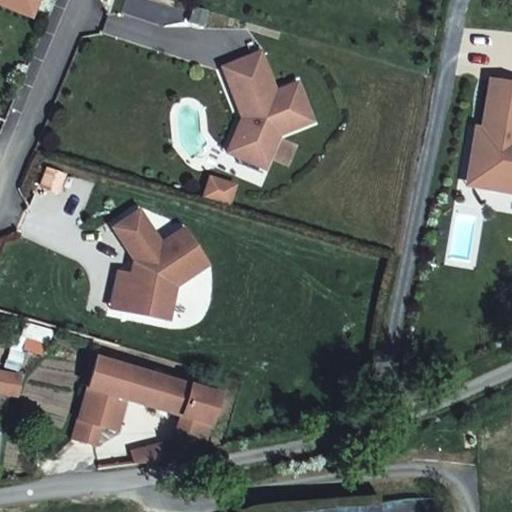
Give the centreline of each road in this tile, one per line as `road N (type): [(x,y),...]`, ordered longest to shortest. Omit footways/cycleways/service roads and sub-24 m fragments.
road 1 (residential): [(0,492),(181,479),(335,443),(511,364)]
road 2 (residential): [(88,0),(0,207)]
